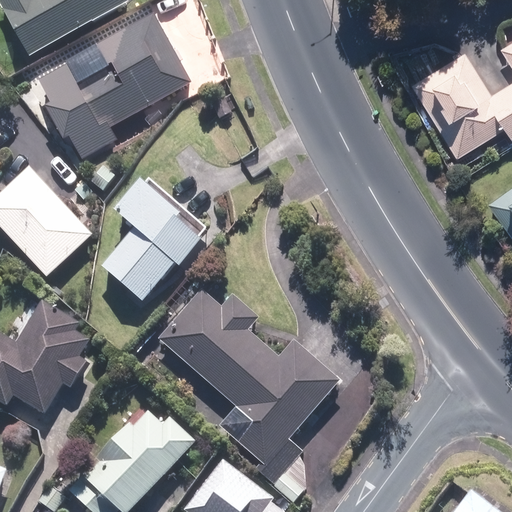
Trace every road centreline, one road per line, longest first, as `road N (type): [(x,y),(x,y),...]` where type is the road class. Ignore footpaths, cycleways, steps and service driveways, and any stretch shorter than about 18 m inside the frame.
road 1 (secondary): [(284,0),(345,145),(478,354)]
road 2 (residential): [(363,511),(478,354)]
